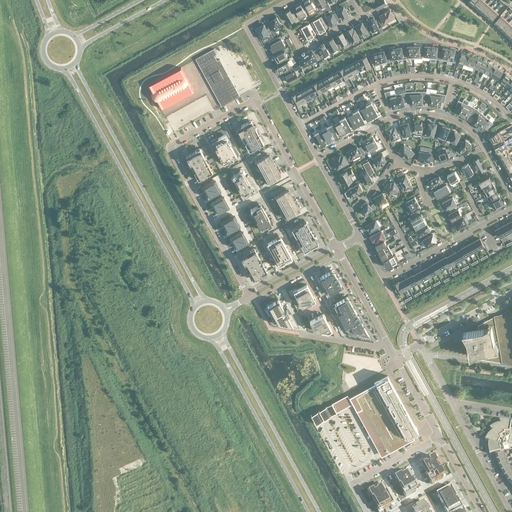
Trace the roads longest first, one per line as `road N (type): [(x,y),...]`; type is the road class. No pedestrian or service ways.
road 1 (track): [(67,191),(58,208),(70,281),(195,511)]
road 2 (secondary): [(63,67),(195,306)]
road 3 (secondary): [(203,301),(73,62)]
road 4 (residential): [(296,174),(253,102),(170,143),(208,222)]
road 5 (secondary): [(317,511),(220,332)]
road 6 (secondary): [(211,337),(306,511)]
road 7 (residential): [(511,208),(383,278),(359,236)]
road 8 (residential): [(316,158),(245,28),(275,7)]
road 9 (residential): [(353,0),(358,16),(302,47),(275,7)]
road 10 (residential): [(437,436),(353,484),(365,511)]
road 11 (residential): [(451,402),(511,511)]
road 12 (residential): [(484,146),(443,115),(403,114),(377,125)]
